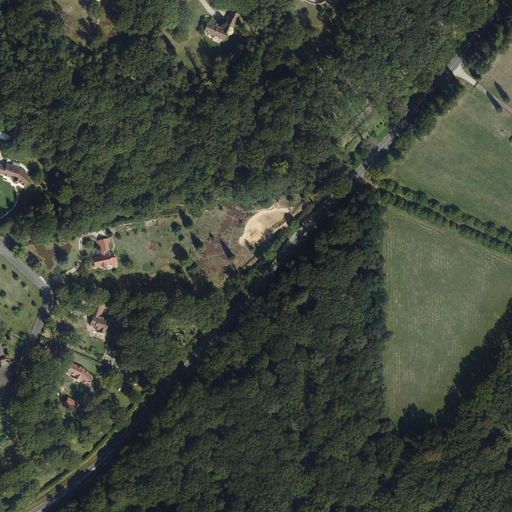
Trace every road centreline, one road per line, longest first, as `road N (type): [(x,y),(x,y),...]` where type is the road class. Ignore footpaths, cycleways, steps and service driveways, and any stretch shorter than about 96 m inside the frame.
road 1 (primary): [(121,440),(509,0)]
road 2 (track): [(12,31),(353,177)]
road 3 (track): [(248,298),(378,434),(436,463),(461,445),(511,471)]
road 4 (track): [(378,434),(376,234),(368,210),(340,192)]
road 5 (residential): [(0,380),(16,370),(49,301),(49,291),(0,247)]
